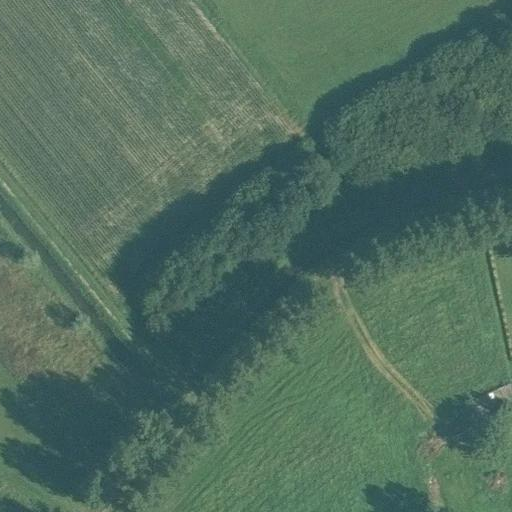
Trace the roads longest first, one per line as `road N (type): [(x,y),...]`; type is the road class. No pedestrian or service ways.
road 1 (track): [(511,199),(324,282),(191,400)]
road 2 (track): [(191,400),(0,170)]
road 3 (track): [(191,400),(108,511)]
